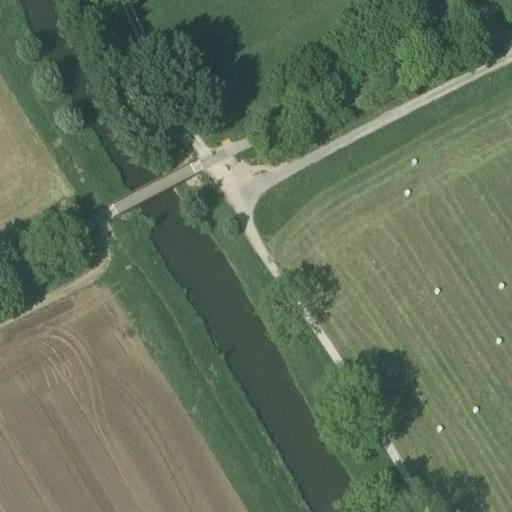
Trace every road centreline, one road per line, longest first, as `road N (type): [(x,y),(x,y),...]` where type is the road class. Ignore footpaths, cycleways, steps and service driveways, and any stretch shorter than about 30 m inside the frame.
road 1 (track): [(425,511),(209,165)]
road 2 (track): [(235,197),(511,54)]
road 3 (track): [(209,165),(110,0)]
road 4 (track): [(0,326),(97,275),(108,247),(102,222)]
